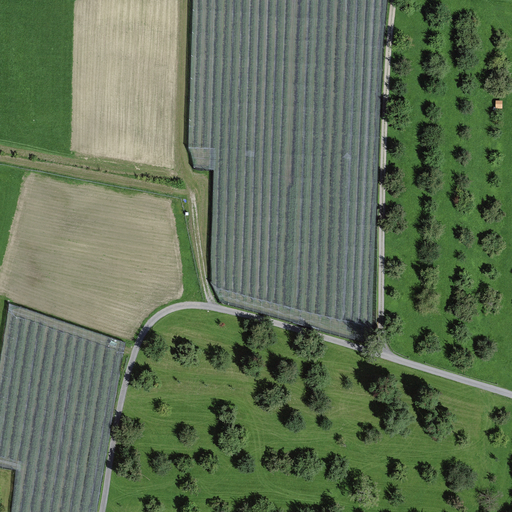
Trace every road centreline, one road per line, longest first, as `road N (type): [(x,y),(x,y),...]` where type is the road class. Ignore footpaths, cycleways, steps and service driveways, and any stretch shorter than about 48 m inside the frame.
road 1 (track): [(105,511),(142,340),(166,311),(207,306),(511,398)]
road 2 (track): [(385,354),(391,0)]
